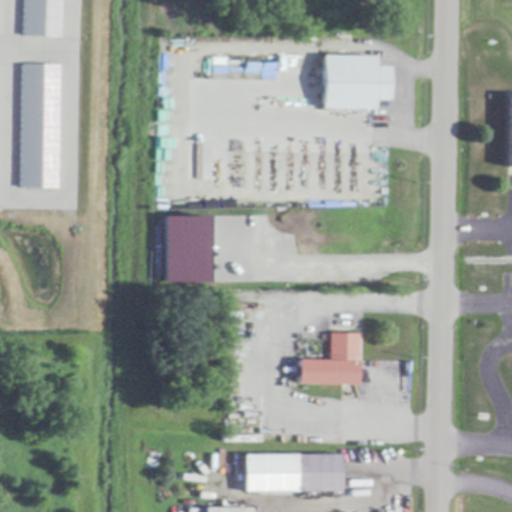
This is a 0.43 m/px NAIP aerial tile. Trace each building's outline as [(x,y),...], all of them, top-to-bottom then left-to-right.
[(21,37),(21,0),(59,0),(59,38),(21,37)] [(366,58),(374,58),(374,68),(390,68),(390,102),(373,102),(373,111),(321,111),(321,57),(366,58)] [(17,188),(18,63),(56,64),(55,189),(17,188)] [(203,216),(161,216),(160,282),(203,282),(203,216)] [(355,381),(355,385),(355,386),(354,386),(343,386),(296,385),(297,361),(328,362),(328,342),(329,335),(356,336),(355,381)] [(296,456),(338,456),(338,493),(296,493),(296,456)]
